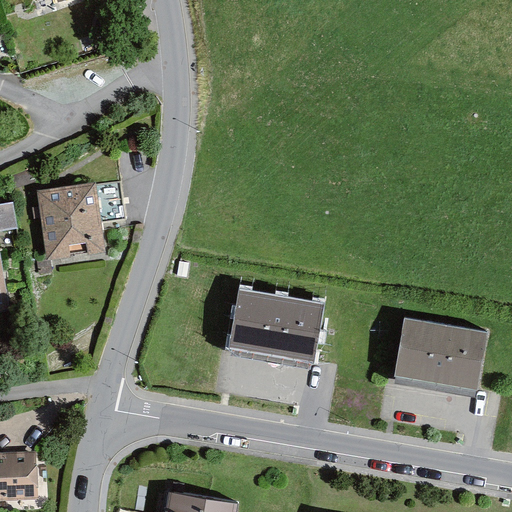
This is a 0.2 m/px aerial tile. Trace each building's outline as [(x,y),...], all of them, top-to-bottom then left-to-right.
[(97,185),(40,192),(53,263),(110,259),(97,185)] [(0,231),(20,229),(15,203),(0,204),(0,231)] [(329,310),(244,294),(233,353),(318,368),(329,310)] [(494,339),(408,323),(397,382),(483,397),(494,339)] [(0,501),(42,498),(38,453),(0,452),(0,501)] [(235,511),(236,509),(169,497),(166,511),(235,511)]
